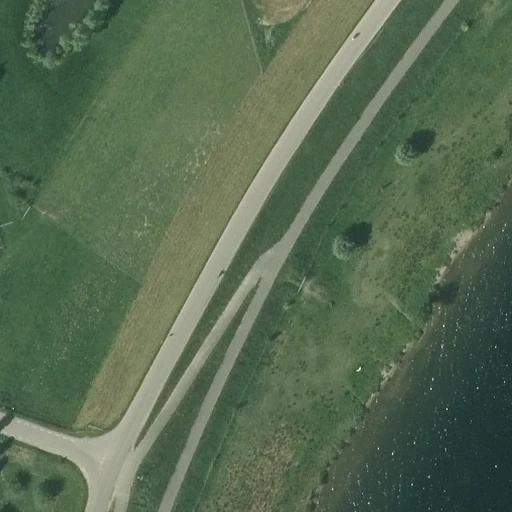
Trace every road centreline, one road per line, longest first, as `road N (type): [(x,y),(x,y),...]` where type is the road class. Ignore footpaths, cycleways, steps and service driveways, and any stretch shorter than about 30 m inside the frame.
road 1 (tertiary): [(118,467),(279,167),(391,0)]
road 2 (unclassified): [(118,467),(0,426)]
